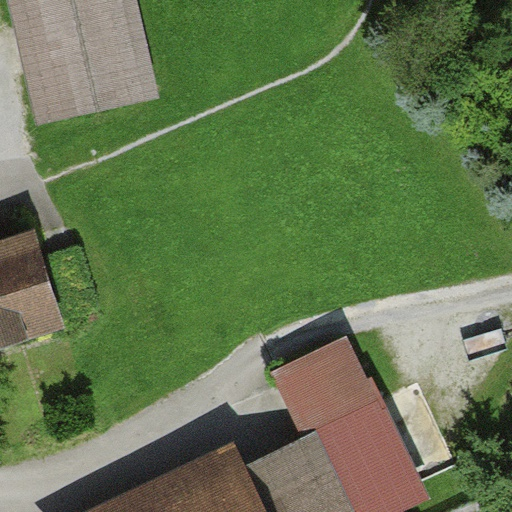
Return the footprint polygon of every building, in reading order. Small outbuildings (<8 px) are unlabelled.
[(139,0),(11,0),(35,117),(159,93),(139,0)] [(32,239),(0,249),(0,354),(62,336),(32,239)] [(349,342),(276,376),(305,439),(378,405),(349,342)] [(350,511),(317,436),(237,471),(226,447),(78,511),(350,511)] [(401,511),(398,503),(371,511),(401,511)]
